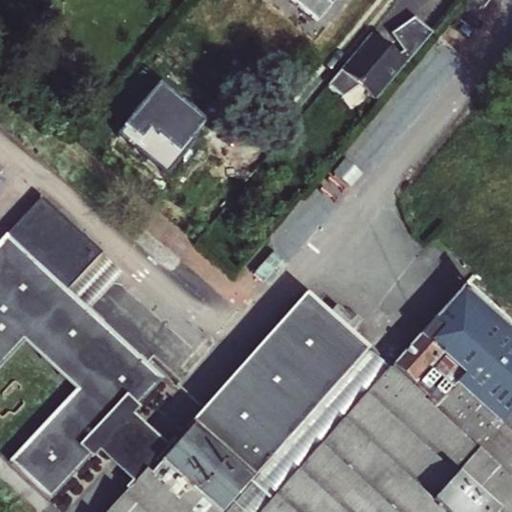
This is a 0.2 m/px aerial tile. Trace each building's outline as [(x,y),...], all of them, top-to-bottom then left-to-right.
[(293,0),(321,22),(339,0),(293,0)] [(378,102),(435,35),(418,20),(419,19),(418,18),(393,34),(405,52),(399,56),(373,34),(329,86),(343,98),(364,85),(373,98),(378,102)] [(156,83),(122,124),(137,137),(147,125),(176,149),(187,136),(200,120),(156,83)] [(137,137),(122,124),(114,133),(163,174),(192,140),(187,136),(176,149),(147,125),(137,137)] [(362,175),(348,162),(338,173),(353,186),(362,175)] [(68,292),(73,288),(89,270),(103,255),(43,198),(0,244),(0,371),(26,343),(77,391),(11,463),(53,502),(164,381),(68,292)] [(466,289),(436,322),(457,341),(487,308),(466,289)] [(436,322),(392,372),(309,298),(190,427),(194,430),(140,490),(135,486),(111,511),(511,511),(511,328),(487,308),(457,341),(436,322)]
